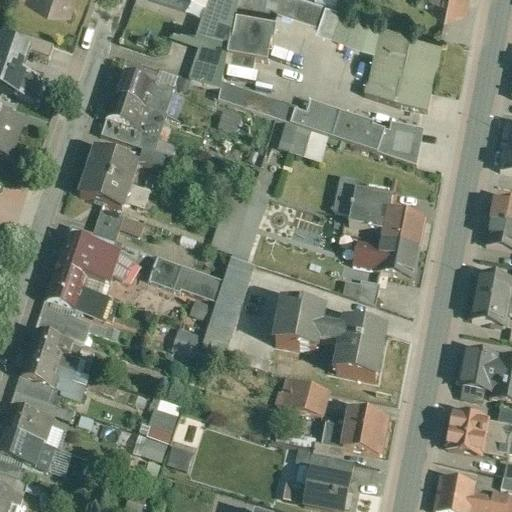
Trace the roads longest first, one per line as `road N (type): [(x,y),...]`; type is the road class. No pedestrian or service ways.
road 1 (tertiary): [(500,0),(399,511)]
road 2 (residential): [(39,219),(117,0)]
road 3 (residential): [(0,337),(39,219)]
